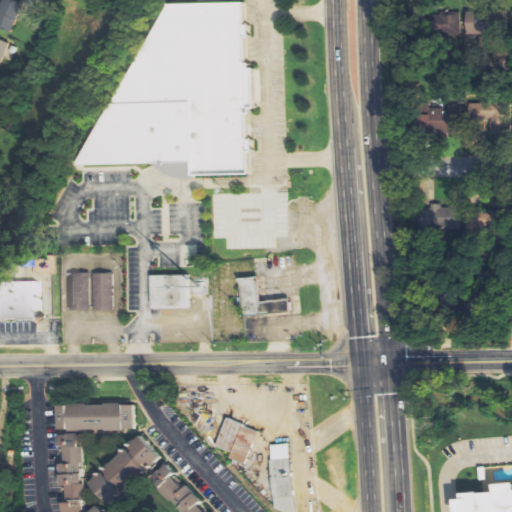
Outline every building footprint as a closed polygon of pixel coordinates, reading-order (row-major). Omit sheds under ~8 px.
[(24,1),(18,0),(3,0),(0,11),(0,25),(15,30),(24,1)] [(169,4),(78,161),(78,165),(191,163),(192,175),(248,174),(248,151),(252,151),(251,142),(247,139),(246,117),(250,109),(255,109),(254,68),(245,63),(244,2),(169,4)] [(493,33),(492,12),(467,13),(468,35),(493,33)] [(461,14),(435,15),(436,38),(461,37),(461,14)] [(0,69),(11,43),(0,38),(0,69)] [(505,120),(506,104),(471,102),(470,118),(505,120)] [(457,107),(430,108),(431,132),(458,131),(457,107)] [(190,163),(163,163),(163,170),(170,170),(170,178),(190,178),(190,163)] [(431,206),(431,229),(461,228),(461,206),(431,206)] [(73,311),(93,311),(92,272),(72,273),(73,311)] [(97,311),(116,310),(115,273),(96,273),(97,311)] [(152,276),(153,309),(192,309),(192,295),(205,294),(205,282),(194,282),(194,275),(152,276)] [(243,315),(292,312),(291,300),(262,302),(260,277),(241,279),(243,315)] [(0,319),(41,318),(40,281),(0,281),(0,319)] [(133,402),(57,402),(57,428),(133,428),(133,402)] [(260,432),(228,419),(217,446),(233,453),(231,458),(247,465),(260,432)] [(63,511),(85,511),(81,432),(59,433),(63,511)] [(160,457),(139,434),(87,482),(108,505),(160,457)] [(271,445),(275,511),(295,511),(291,444),(271,445)] [(209,511),(165,463),(148,478),(179,511),(209,511)] [(458,511),(457,499),(469,497),(464,493),(497,491),(496,484),(511,482),(511,511),(458,511)]
